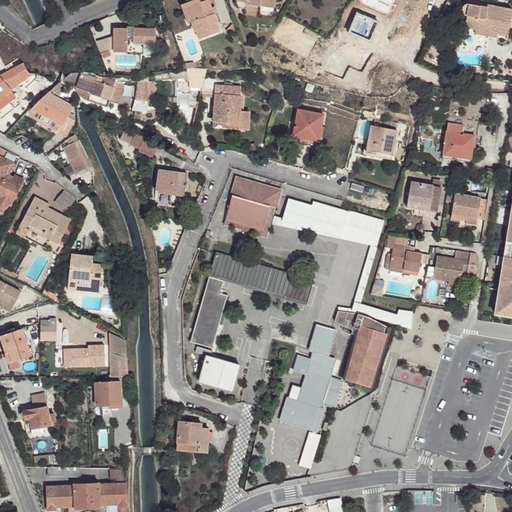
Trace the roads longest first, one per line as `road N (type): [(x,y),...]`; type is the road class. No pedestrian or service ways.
road 1 (residential): [(229,511),(247,423),(187,397),(174,380),(176,281),(228,159),(343,191)]
road 2 (unknown): [(469,340),(509,88)]
road 3 (residential): [(240,511),(266,498),(372,479),(489,476)]
